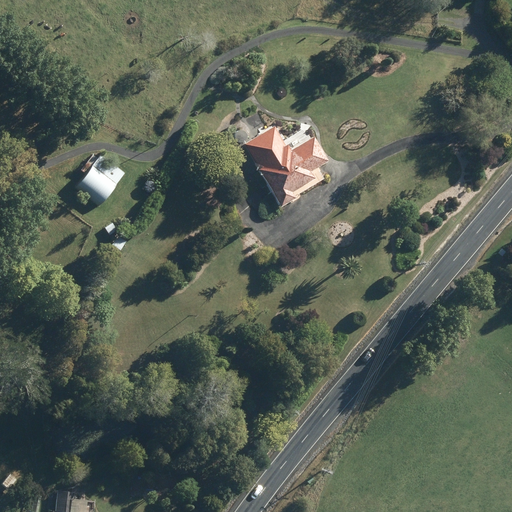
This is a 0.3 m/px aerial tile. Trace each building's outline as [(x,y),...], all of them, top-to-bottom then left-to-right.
[(275,125),(244,143),(281,206),(297,197),(293,191),(316,178),(312,171),(329,160),(314,136),(292,149),(289,144),(287,145),(275,125)] [(100,154),(75,186),(100,206),(125,173),(100,154)] [(105,227),(110,234),(117,229),(112,223),(105,227)] [(112,245),(121,250),(126,240),(118,235),(112,245)] [(86,511),(87,500),(74,498),(75,492),(57,490),(56,510),(70,511),(86,511)]
